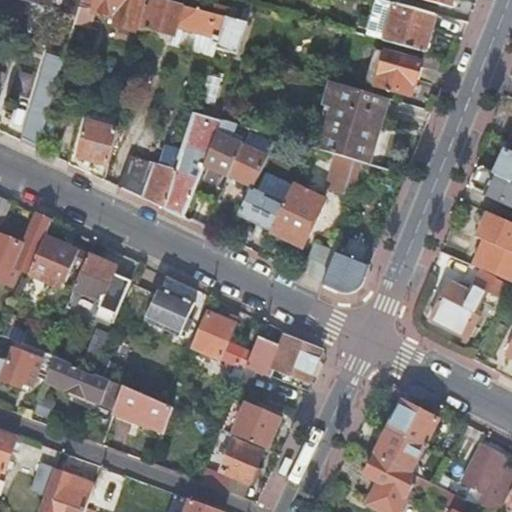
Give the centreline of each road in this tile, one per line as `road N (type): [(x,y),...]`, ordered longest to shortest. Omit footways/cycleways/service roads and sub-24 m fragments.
road 1 (residential): [(0,163),(370,340)]
road 2 (residential): [(370,340),(478,78)]
road 3 (residential): [(0,421),(252,511)]
road 4 (residential): [(287,511),(370,340)]
road 5 (residential): [(370,340),(511,412)]
